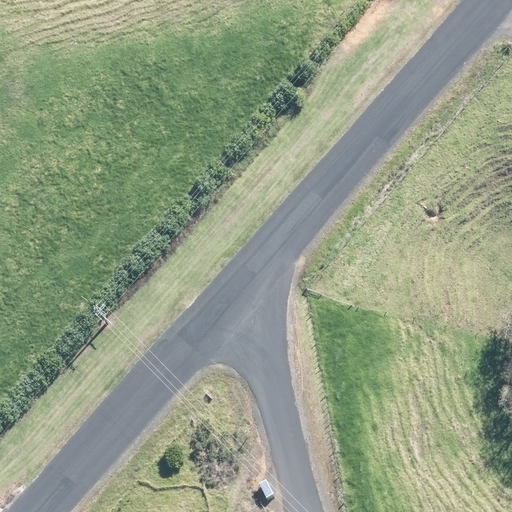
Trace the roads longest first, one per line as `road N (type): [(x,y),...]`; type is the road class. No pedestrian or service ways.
road 1 (unclassified): [(16,511),(243,231)]
road 2 (unclassified): [(243,231),(452,0)]
road 3 (unclassified): [(243,231),(285,492),(295,511)]
